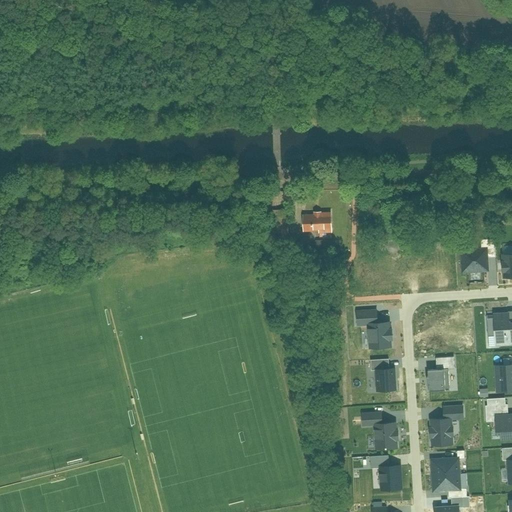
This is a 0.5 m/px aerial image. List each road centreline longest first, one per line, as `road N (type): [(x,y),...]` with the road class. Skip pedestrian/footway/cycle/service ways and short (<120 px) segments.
road 1 (track): [(0,128),(511,103)]
road 2 (unclassified): [(511,170),(0,190)]
road 3 (residential): [(420,511),(408,312),(421,294),(511,290)]
